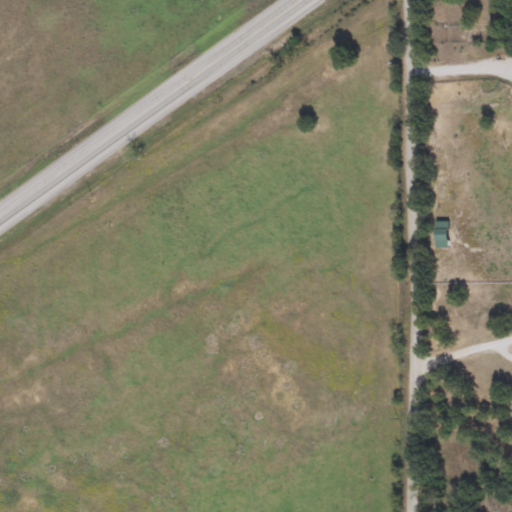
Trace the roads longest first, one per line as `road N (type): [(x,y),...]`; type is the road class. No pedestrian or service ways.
road 1 (residential): [(412,511),(407,0)]
road 2 (primary): [(0,218),(302,0)]
